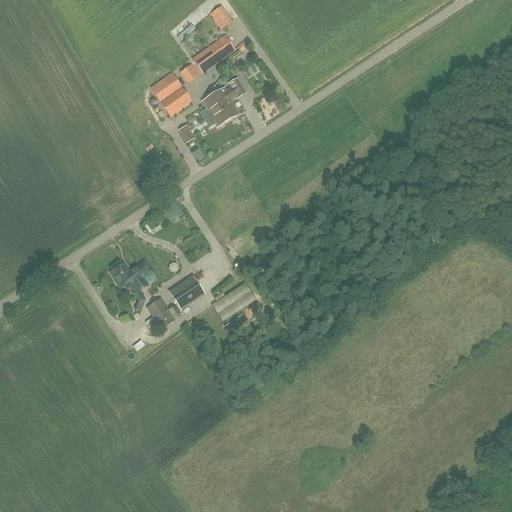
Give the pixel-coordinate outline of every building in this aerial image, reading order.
[(232,22),(221,7),(210,15),(221,30),(232,22)] [(188,19),(173,34),(177,39),(193,24),(188,19)] [(202,76),(236,51),(225,36),(191,61),(202,76)] [(187,85),(198,77),(191,66),(179,74),(187,85)] [(161,104),(171,118),(191,104),(181,89),(171,75),(151,89),(161,104)] [(225,111),(230,120),(238,115),(230,101),(236,97),(237,99),(245,95),(237,81),(230,85),(232,89),(226,93),(224,90),(214,96),(217,102),(214,103),(215,105),(218,103),(222,110),(219,111),(221,114),(225,111)] [(217,128),(230,120),(225,111),(221,114),(219,111),(222,110),(218,103),(215,105),(214,103),(217,102),(214,96),(203,102),(217,128)] [(187,126),(179,130),(187,143),(195,139),(187,126)] [(176,203),(147,225),(144,227),(149,234),(159,227),(161,230),(174,220),(177,223),(181,220),(178,217),(184,213),(176,203)] [(146,300),(140,291),(148,286),(145,282),(144,283),(142,280),(151,274),(144,263),(129,272),(123,265),(110,273),(121,289),(127,285),(129,289),(132,287),(135,293),(133,295),(137,301),(134,311),(141,313),(146,300)] [(169,294),(181,311),(204,295),(193,278),(169,294)] [(223,303),(227,296),(220,291),(215,299),(223,303)] [(161,331),(176,322),(161,299),(147,308),(161,331)] [(141,341),(131,348),(135,353),(145,346),(141,341)]
